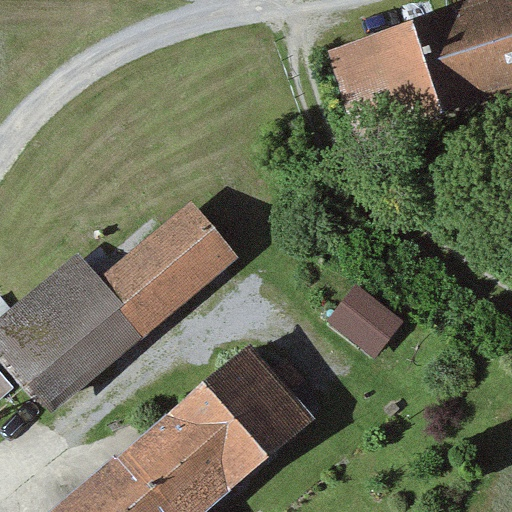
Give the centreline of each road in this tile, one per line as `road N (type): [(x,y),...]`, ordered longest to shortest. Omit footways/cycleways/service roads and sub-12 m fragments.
road 1 (track): [(511,315),(319,143),(281,12)]
road 2 (track): [(0,180),(281,12)]
road 3 (track): [(0,3),(281,12)]
